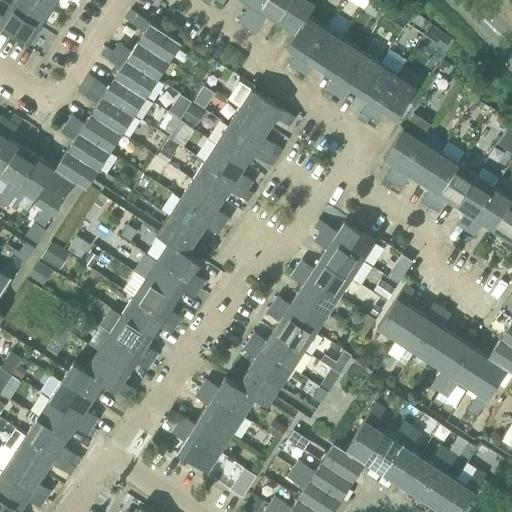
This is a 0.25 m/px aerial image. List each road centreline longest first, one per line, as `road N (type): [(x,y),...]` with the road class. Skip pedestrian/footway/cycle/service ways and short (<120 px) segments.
road 1 (residential): [(118,463),(236,277),(284,248),(337,184)]
road 2 (residential): [(337,184),(362,137),(258,69),(249,50),(161,0)]
road 3 (residential): [(485,297),(430,259),(425,234),(337,184)]
road 4 (residential): [(97,0),(36,89),(0,65)]
